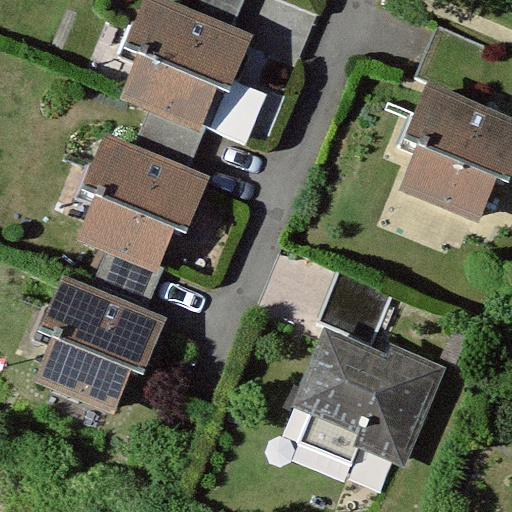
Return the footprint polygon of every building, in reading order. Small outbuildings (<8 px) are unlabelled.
[(176,8),(156,0),(144,0),(123,49),(136,55),(213,87),(228,94),(251,41),(232,32),(176,8)] [(179,0),(176,8),(232,32),(239,13),(244,0),(179,0)] [(417,81),(428,86),(472,106),(493,51),(437,30),(428,54),(417,81)] [(213,87),(136,55),(118,103),(147,114),(197,134),(199,128),(213,87)] [(511,122),(472,106),(428,86),(405,140),(418,146),(494,178),(510,185),(511,179),(511,122)] [(197,134),(147,114),(133,152),(186,175),(196,151),(205,130),(199,128),(197,134)] [(133,152),(100,138),(77,191),(90,197),(170,231),(182,236),(205,183),(186,175),(133,152)] [(494,178),(418,146),(400,194),(475,227),(494,178)] [(170,231),(90,197),(72,245),(105,257),(154,276),(157,269),(170,231)] [(154,276),(105,257),(92,287),(148,310),(156,290),(163,272),(157,269),(154,276)] [(394,295),(340,274),(330,300),(320,325),(373,346),(394,295)] [(92,287),(64,276),(41,329),(54,335),(133,368),(145,374),(168,318),(148,310),(92,287)] [(133,368),(54,335),(35,380),(115,415),(133,368)] [(405,471),(444,369),(389,348),(385,360),(320,336),(291,412),(358,437),(353,452),(405,471)]
